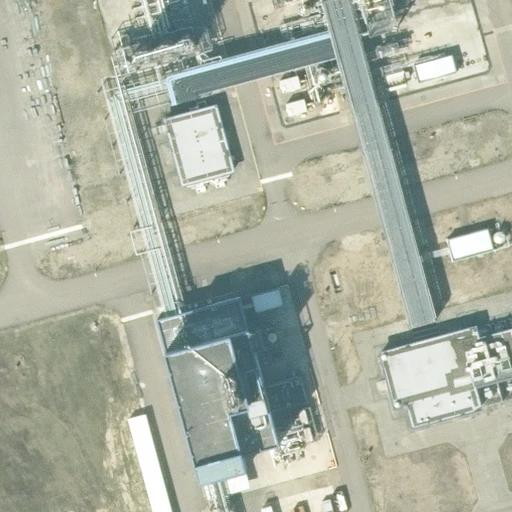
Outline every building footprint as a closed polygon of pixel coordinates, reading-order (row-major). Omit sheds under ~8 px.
[(418,82),(456,72),(451,54),(413,64),(418,82)] [(404,71),(384,77),(388,91),(407,86),(404,71)] [(298,77),(280,81),(282,92),(300,88),(298,77)] [(299,93),(305,111),(323,105),(316,87),(299,93)] [(180,187),(234,172),(216,105),(162,119),(180,187)] [(452,260),(493,250),(488,230),(447,241),(452,260)] [(273,304),(298,297),(294,280),(268,287),(273,304)] [(239,297),(154,319),(197,481),(247,467),(244,454),(278,444),(239,297)] [(511,377),(511,326),(479,335),(476,325),(433,336),(377,350),(393,410),(405,407),(411,429),(483,411),(477,387),(511,377)] [(279,351),(292,347),(286,329),(263,336),(266,348),(264,348),(276,385),(288,381),(279,351)]
